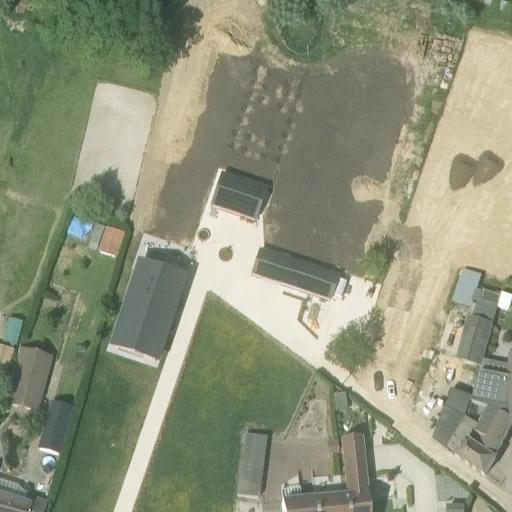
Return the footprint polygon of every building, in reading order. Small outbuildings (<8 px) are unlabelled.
[(222,178),(209,212),(251,228),(264,195),(222,178)] [(106,229),(98,253),(114,259),(123,235),(106,229)] [(262,253),(254,279),(329,304),(337,278),(262,253)] [(141,271),(112,358),(153,370),(183,282),(141,271)] [(470,307),(479,276),(464,271),(455,303),(470,307)] [(511,300),(511,298),(502,295),(497,308),(508,312),(511,300)] [(473,321),(462,361),(481,367),(492,325),(497,307),(478,301),(477,303),(473,321)] [(5,343),(17,346),(22,324),(10,321),(5,343)] [(0,388),(2,389),(12,356),(0,352),(0,388)] [(35,412),(48,362),(21,354),(8,404),(35,412)] [(480,452),(496,462),(495,460),(511,426),(511,359),(511,360),(507,383),(481,378),(475,407),(489,410),(481,429),(476,438),(485,444),(480,452)] [(60,446),(71,408),(74,400),(70,399),(67,407),(52,402),(41,441),(60,446)] [(476,438),(481,429),(465,421),(446,451),(456,459),(485,478),(496,462),(480,452),(485,444),(476,438)] [(263,496),(265,437),(244,436),(242,495),(263,496)] [(361,440),(341,442),(345,498),(281,505),(282,511),(368,511),(362,453),(361,440)] [(338,443),(328,444),(329,456),(339,455),(338,443)] [(0,511),(28,511),(30,508),(0,499),(0,511)]
